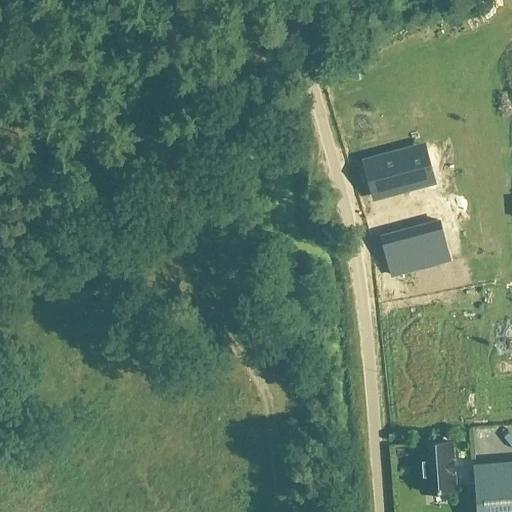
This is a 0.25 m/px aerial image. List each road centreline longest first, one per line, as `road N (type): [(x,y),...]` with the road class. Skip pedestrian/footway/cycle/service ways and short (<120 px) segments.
road 1 (residential): [(381,511),(363,295),(294,25)]
road 2 (track): [(0,332),(102,294),(167,284),(239,352),(260,387),(270,412),(279,511)]
